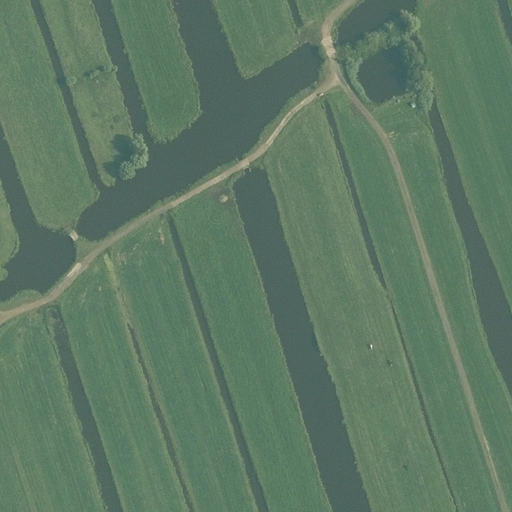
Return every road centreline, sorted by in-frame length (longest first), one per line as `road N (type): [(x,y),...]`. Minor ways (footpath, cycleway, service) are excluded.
road 1 (track): [(505,511),(387,146),(339,86),(322,33),(350,0)]
road 2 (track): [(0,321),(57,294),(94,255),(215,183)]
